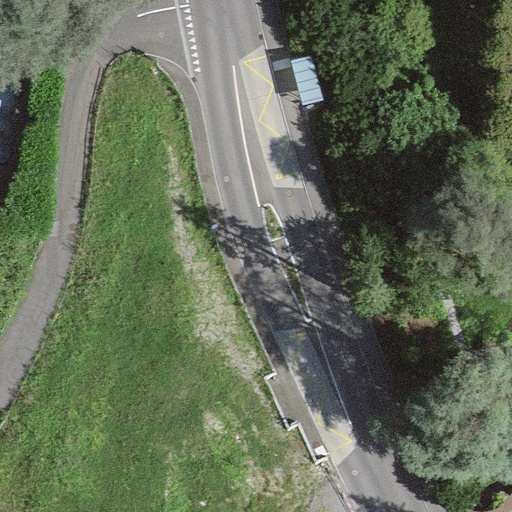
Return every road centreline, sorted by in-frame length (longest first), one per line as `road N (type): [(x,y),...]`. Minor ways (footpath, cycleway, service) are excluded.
road 1 (tertiary): [(215,0),(284,257),(398,511)]
road 2 (residential): [(0,369),(30,315),(58,231),(87,52),(109,22),(211,0)]
